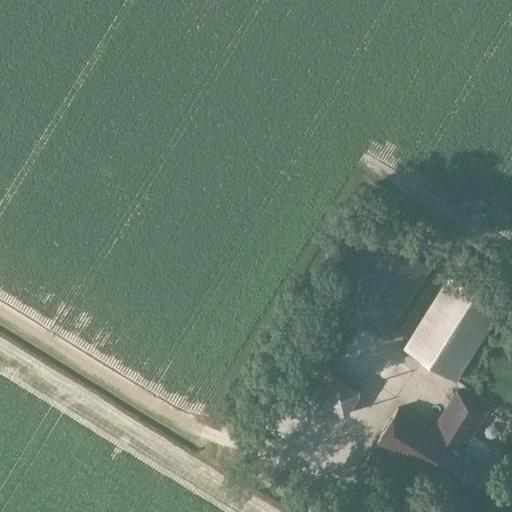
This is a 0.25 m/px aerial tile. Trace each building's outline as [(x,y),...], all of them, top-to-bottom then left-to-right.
[(322,296),(384,335),(429,263),(367,224),(322,296)] [(453,380),(499,306),(446,272),(400,346),(453,380)] [(342,416),(359,391),(318,363),(301,389),(342,416)] [(396,406),(375,440),(462,496),(483,462),(461,447),(485,409),(455,390),(430,428),(396,406)] [(392,486),(402,471),(368,450),(359,465),(392,486)]
